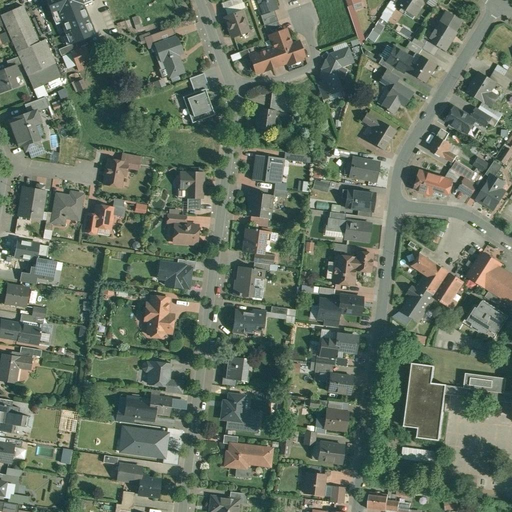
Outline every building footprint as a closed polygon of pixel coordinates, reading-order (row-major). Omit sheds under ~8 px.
[(93,0),(44,0),(64,48),(97,35),(84,4),(94,0),(93,0)] [(256,0),(262,14),(274,9),(277,9),(273,0),(256,0)] [(391,0),(386,8),(394,13),(397,8),(395,7),(397,3),(399,0),(391,0)] [(399,0),(397,3),(415,16),(424,2),(426,4),(428,0),(399,0)] [(239,3),(226,8),(228,16),(241,11),(241,9),(239,3)] [(40,43),(24,6),(2,15),(34,89),(62,77),(46,40),(40,43)] [(274,9),(262,14),(260,14),(264,26),(278,21),(274,9)] [(228,16),(226,17),(228,22),(227,22),(232,37),(238,35),(241,36),(246,34),(248,31),(249,31),(241,11),(228,16)] [(447,12),(430,41),(446,51),(452,42),(450,41),(455,32),(457,33),(456,32),(463,22),(447,12)] [(136,29),(141,28),(139,16),(133,17),(136,29)] [(380,18),(373,32),(380,36),(387,22),(380,18)] [(278,21),(264,26),(268,36),(270,36),(270,35),(282,31),(278,21)] [(399,34),(415,41),(418,34),(402,27),(399,34)] [(429,31),(423,27),(416,38),(423,42),(429,31)] [(282,31),(270,35),(270,36),(274,47),(259,53),(257,52),(250,55),(256,72),(262,71),(266,70),(266,69),(272,67),(279,65),(279,64),(287,61),(289,65),(303,60),(302,57),(304,56),(299,42),(291,45),(286,29),(282,31)] [(160,32),(145,39),(148,46),(163,40),(160,32)] [(6,33),(0,35),(0,40),(2,44),(9,41),(6,33)] [(177,38),(155,46),(161,61),(164,60),(170,77),(183,72),(177,55),(183,53),(177,38)] [(423,49),(411,41),(407,47),(419,55),(423,49)] [(86,46),(71,52),(77,65),(91,59),(86,46)] [(255,46),(239,52),(241,58),(250,55),(257,52),(255,46)] [(411,57),(395,47),(387,60),(387,61),(395,66),(405,72),(406,70),(411,63),(412,61),(411,57)] [(353,62),(348,48),(330,55),(327,62),(327,63),(325,68),(324,68),(321,76),(322,80),(327,94),(328,94),(341,89),(336,76),(337,75),(339,73),(340,70),(340,68),(341,66),(353,62)] [(19,56),(7,61),(9,68),(16,66),(21,64),(19,56)] [(423,56),(416,66),(411,63),(406,70),(412,73),(426,82),(437,65),(423,56)] [(395,66),(387,61),(387,60),(382,57),(378,64),(392,72),(395,66)] [(9,68),(0,71),(0,92),(0,93),(17,86),(13,78),(20,76),(16,66),(9,68)] [(399,79),(386,70),(379,81),(384,84),(390,80),(391,80),(395,83),(395,82),(396,83),(399,79)] [(480,72),(468,92),(493,107),(498,99),(489,93),(496,82),(480,72)] [(204,73),(190,78),(195,92),(206,89),(206,90),(210,89),(204,73)] [(156,83),(159,89),(168,85),(164,78),(156,83)] [(83,79),(74,84),(79,93),(88,88),(83,79)] [(322,80),(317,82),(323,99),(329,97),(328,94),(327,94),(322,80)] [(396,83),(395,82),(395,83),(387,95),(388,96),(382,106),(377,103),(376,104),(386,109),(386,110),(393,115),(394,114),(393,113),(400,102),(405,105),(405,106),(406,106),(414,94),(413,93),(396,83)] [(195,92),(183,97),(192,123),(215,115),(206,90),(206,89),(195,92)] [(283,93),(272,91),(270,110),(276,110),(276,111),(291,113),(283,93)] [(45,97),(25,104),(28,114),(36,111),(37,112),(49,107),(45,97)] [(471,117),(455,107),(447,120),(468,134),(476,121),(476,120),(471,117)] [(492,117),(477,107),(471,117),(476,120),(476,121),(486,127),(492,117)] [(270,110),(259,108),(258,117),(257,117),(256,127),(273,130),(276,111),(276,110),(270,110)] [(28,114),(10,121),(20,146),(36,140),(31,126),(41,122),(37,112),(36,111),(28,114)] [(380,121),(367,113),(362,121),(376,129),(380,121)] [(396,130),(381,121),(380,121),(376,129),(369,140),(384,150),(396,130)] [(442,129),(430,149),(444,158),(445,157),(453,163),(457,156),(449,150),(452,145),(446,140),(450,133),(442,129)] [(511,136),(497,156),(509,166),(511,161),(511,136)] [(350,151),(334,148),(333,155),(349,158),(350,151)] [(308,154),(288,152),(287,160),(307,162),(308,154)] [(141,156),(123,153),(121,162),(128,163),(128,164),(139,166),(141,156)] [(284,159),(256,155),(253,180),(281,184),(284,159)] [(490,165),(478,157),(473,165),(484,173),(490,165)] [(380,162),(352,158),(354,159),(352,167),(354,167),(352,175),(349,175),(349,176),(377,180),(380,162)] [(121,162),(108,160),(107,166),(106,166),(105,176),(106,176),(104,184),(121,187),(123,175),(126,175),(128,164),(128,163),(121,162)] [(480,176),(456,161),(451,169),(475,184),(480,176)] [(495,161),(486,174),(491,178),(493,175),(496,177),(503,166),(495,161)] [(452,181),(421,171),(415,189),(423,192),(425,194),(429,196),(431,194),(432,194),(433,190),(448,194),(452,181)] [(203,173),(181,173),(181,184),(187,185),(187,197),(201,197),(202,197),(202,190),(204,188),(204,186),(203,184),(203,173)] [(491,178),(478,199),(494,209),(505,193),(498,188),(503,181),(496,177),(493,175),(491,178)] [(478,187),(465,179),(458,189),(471,197),(478,187)] [(329,184),(315,180),(312,189),(326,193),(329,184)] [(36,189),(24,187),(19,216),(31,218),(31,213),(41,215),(45,191),(44,191),(44,186),(37,185),(36,189)] [(288,191),(275,189),(274,196),(287,198),(288,191)] [(376,193),(351,190),(350,198),(347,198),(346,207),(359,209),(373,211),(374,211),(376,193)] [(71,196),(57,194),(54,213),(52,222),(53,222),(64,223),(65,218),(79,220),(83,194),(71,192),(71,196)] [(270,195),(252,192),(250,206),(249,206),(248,216),(270,218),(271,209),(268,209),(270,195)] [(201,197),(187,197),(187,209),(201,209),(201,197)] [(124,200),(115,198),(113,205),(123,206),(124,200)] [(113,208),(96,205),(95,215),(93,226),(94,226),(106,228),(107,223),(111,224),(113,223),(114,217),(112,215),(124,217),(126,207),(123,206),(113,205),(113,208)] [(146,206),(137,205),(136,211),(145,213),(146,206)] [(54,213),(48,212),(45,229),(51,231),(53,222),(52,222),(54,213)] [(95,215),(86,213),(83,231),(92,233),(94,226),(93,226),(95,215)] [(186,215),(168,214),(167,223),(185,224),(186,215)] [(345,219),(329,217),(328,226),(346,229),(345,238),(369,241),(372,223),(345,219)] [(31,221),(18,219),(15,234),(29,236),(31,221)] [(185,224),(167,223),(175,224),(173,242),(197,244),(198,225),(185,224)] [(255,230),(247,229),(245,240),(246,240),(244,252),(255,254),(264,255),(264,254),(266,240),(264,240),(265,232),(268,233),(268,232),(257,230),(257,229),(255,229),(255,230)] [(278,234),(272,233),(272,232),(268,232),(268,233),(265,232),(264,240),(266,240),(271,241),(275,242),(277,240),(278,234)] [(39,244),(17,240),(14,257),(36,261),(36,258),(39,244)] [(314,243),(306,242),(305,251),(313,252),(314,243)] [(347,245),(335,243),(334,251),(346,252),(347,245)] [(373,254),(357,252),(356,258),(343,256),(342,268),(355,269),(354,270),(356,270),(371,272),(371,266),(372,266),(373,260),(372,260),(373,254)] [(464,281),(420,253),(412,266),(426,275),(420,283),(427,288),(426,289),(435,296),(434,297),(434,298),(448,306),(454,310),(459,303),(452,299),(464,281)] [(501,264),(483,253),(468,276),(486,287),(499,267),(501,264)] [(271,255),(264,254),(264,255),(255,254),(254,262),(270,264),(271,255)] [(343,256),(336,255),(333,283),(354,285),(356,270),(354,270),(355,269),(342,268),(343,256)] [(56,262),(36,258),(36,261),(35,268),(31,267),(29,274),(29,277),(37,278),(53,281),(56,262)] [(196,261),(178,259),(177,265),(184,266),(184,267),(191,269),(195,269),(196,261)] [(177,265),(161,262),(159,272),(168,274),(166,285),(181,288),(181,287),(188,287),(191,269),(184,267),(184,266),(177,265)] [(270,264),(254,262),(253,268),(264,270),(269,271),(270,264)] [(253,268),(240,267),(238,280),(236,280),(234,295),(262,299),(263,289),(252,288),(253,278),(263,279),(264,270),(253,268)] [(511,275),(499,267),(486,287),(490,290),(502,297),(511,303),(511,275)] [(29,274),(20,273),(19,281),(36,284),(37,278),(29,277),(29,274)] [(427,288),(420,283),(402,310),(419,321),(434,298),(434,297),(435,296),(426,289),(427,288)] [(29,289),(7,285),(4,303),(26,307),(29,289)] [(335,289),(320,287),(319,293),(334,295),(341,296),(341,295),(334,294),(335,289)] [(502,297),(490,290),(486,297),(498,304),(502,297)] [(363,298),(341,295),(341,296),(340,302),(339,312),(361,315),(363,298)] [(170,298),(151,296),(150,303),(147,303),(146,313),(149,314),(147,331),(151,336),(160,337),(166,333),(172,333),(173,323),(169,323),(170,314),(168,314),(170,298)] [(340,302),(320,299),(318,319),(325,320),(338,322),(339,312),(340,302)] [(509,316),(483,300),(478,307),(475,304),(463,322),(494,341),(509,316)] [(287,308),(271,306),(270,313),(286,315),(287,308)] [(46,310),(33,308),(32,316),(44,318),(46,310)] [(246,312),(236,311),(233,332),(254,334),(255,329),(261,330),(264,331),(264,329),(263,328),(265,312),(253,310),(253,314),(246,313),(246,312)] [(32,316),(21,314),(20,321),(43,325),(44,318),(32,316)] [(19,324),(1,321),(0,329),(0,337),(5,338),(11,339),(16,340),(16,341),(33,344),(35,334),(18,331),(19,324)] [(358,336),(338,333),(337,339),(329,338),(329,341),(322,340),(320,356),(336,357),(339,355),(340,350),(356,352),(358,336)] [(34,349),(21,346),(20,357),(32,359),(34,349)] [(471,349),(470,355),(482,358),(483,351),(471,349)] [(20,357),(3,354),(0,374),(0,380),(15,383),(18,367),(31,369),(32,359),(20,357)] [(320,356),(317,355),(316,363),(321,364),(333,365),(335,365),(336,357),(320,356)] [(250,359),(229,356),(228,364),(225,364),(224,369),(227,370),(226,378),(237,380),(247,381),(247,380),(244,380),(247,359),(250,360),(250,359)] [(170,365),(151,362),(151,363),(147,363),(144,365),(144,368),(146,371),(150,372),(149,384),(167,386),(168,380),(170,365)] [(321,364),(316,363),(315,372),(323,373),(324,370),(320,370),(321,364)] [(445,394),(511,402),(511,394),(505,393),(506,379),(466,374),(465,387),(432,383),(434,366),(413,363),(405,426),(419,428),(418,437),(440,440),(445,394)] [(333,365),(321,364),(320,370),(324,370),(323,373),(330,374),(332,374),(333,365)] [(332,374),(330,374),(328,391),(351,394),(353,376),(332,374)] [(237,380),(226,378),(223,377),(222,385),(236,387),(237,380)] [(183,382),(168,380),(167,386),(166,391),(182,393),(183,382)] [(284,395),(269,393),(268,401),(283,403),(284,395)] [(245,396),(230,394),(229,402),(225,401),(223,419),(228,419),(227,430),(258,433),(260,414),(259,414),(259,416),(258,416),(258,419),(240,417),(241,405),(244,405),(245,396)] [(163,398),(151,396),(150,400),(149,412),(153,413),(169,415),(171,398),(171,399),(164,398),(164,397),(163,398)] [(13,401),(0,398),(0,407),(7,409),(7,412),(11,413),(13,401)] [(150,400),(133,398),(132,404),(128,403),(126,416),(134,417),(152,420),(153,413),(149,412),(150,400)] [(328,401),(311,399),(310,406),(328,408),(328,401)] [(7,409),(0,407),(0,431),(10,433),(11,425),(22,426),(24,416),(28,417),(28,416),(11,413),(7,412),(7,409)] [(349,413),(326,410),(324,428),(346,430),(349,413)] [(74,417),(66,416),(64,426),(72,427),(74,417)] [(124,427),(121,454),(169,458),(171,431),(124,427)] [(316,433),(306,431),(305,444),(315,446),(316,433)] [(238,437),(224,435),(223,443),(230,444),(237,444),(238,437)] [(23,441),(5,438),(4,444),(14,445),(13,447),(22,448),(23,441)] [(333,443),(321,441),(318,460),(343,463),(345,446),(332,444),(333,443)] [(4,444),(0,442),(0,460),(11,462),(11,459),(15,457),(16,452),(13,448),(13,447),(14,445),(4,444)] [(237,444),(230,444),(229,456),(226,456),(225,466),(236,467),(246,468),(247,468),(247,463),(249,446),(237,444)] [(272,449),(249,446),(247,463),(270,466),(272,449)] [(401,460),(436,463),(437,450),(402,447),(401,460)] [(118,457),(104,455),(103,462),(117,464),(118,457)] [(142,467),(119,464),(117,479),(140,483),(141,474),(142,467)] [(246,468),(236,467),(235,477),(250,478),(252,468),(247,468),(246,468)] [(350,472),(341,471),(341,479),(350,480),(350,472)] [(325,475),(307,473),(306,483),(304,485),(303,490),(305,493),(325,495),(326,486),(324,483),(325,475)] [(161,480),(148,478),(149,476),(149,475),(141,474),(140,483),(138,493),(138,494),(158,497),(160,486),(161,480)] [(345,488),(333,487),(331,502),(343,503),(345,488)] [(138,493),(123,491),(121,504),(133,506),(135,493),(138,494),(138,493)] [(246,494),(230,492),(229,499),(239,500),(238,504),(244,505),(246,494)] [(389,495),(371,492),(369,508),(387,510),(399,511),(400,501),(388,500),(389,495)] [(229,499),(212,496),(211,506),(216,507),(215,511),(236,511),(238,504),(239,500),(229,499)] [(18,511),(20,504),(0,500),(0,511),(5,511),(18,511)] [(446,510),(460,509),(460,500),(445,501),(446,510)]
